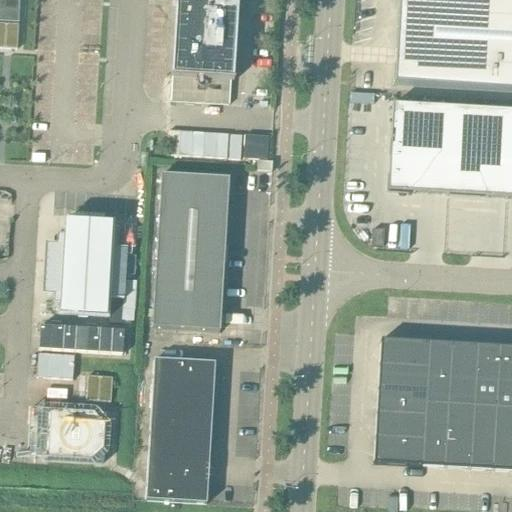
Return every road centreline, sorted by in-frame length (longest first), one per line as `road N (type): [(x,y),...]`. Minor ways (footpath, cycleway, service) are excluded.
road 1 (tertiary): [(315,274),(329,0)]
road 2 (tertiary): [(300,511),(315,274)]
road 3 (unclassified): [(511,286),(315,274)]
